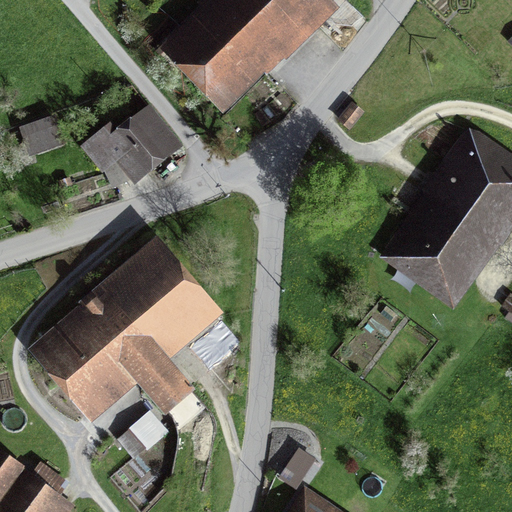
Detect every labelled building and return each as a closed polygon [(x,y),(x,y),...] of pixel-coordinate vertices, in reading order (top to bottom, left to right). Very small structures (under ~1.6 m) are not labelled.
[(320,0),(190,0),(150,48),(224,112),(320,0)] [(370,109),(355,95),(339,113),(353,126),(370,109)] [(109,132),(92,148),(113,171),(128,157),(143,172),(176,141),(151,116),(121,144),(109,132)] [(55,123),(25,133),(31,151),(61,140),(55,123)] [(511,160),(479,138),(396,254),(448,291),(501,216),(511,223),(511,160)] [(215,316),(157,253),(23,374),(75,431),(122,388),(169,439),(202,409),(162,364),(215,316)] [(503,407),(485,391),(463,416),(482,432),(503,407)] [(0,453),(0,485),(16,465),(0,453)] [(61,511),(66,506),(33,483),(12,511),(61,511)] [(322,511),(306,499),(296,511),(322,511)]
